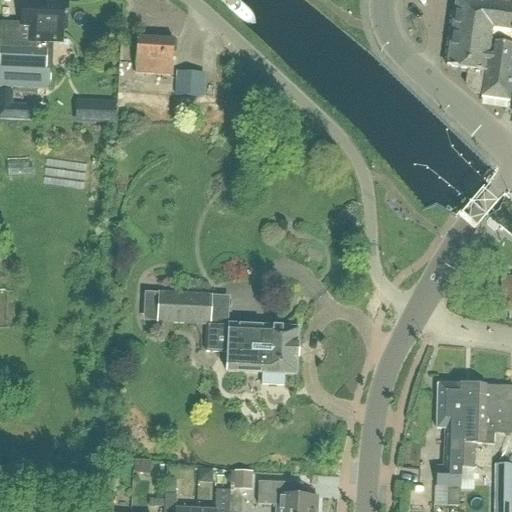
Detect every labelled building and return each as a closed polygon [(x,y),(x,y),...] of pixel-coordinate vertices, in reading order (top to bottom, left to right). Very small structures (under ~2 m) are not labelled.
[(509,100),(510,89),(511,89),(511,6),(467,0),(455,0),(447,68),(467,72),(465,87),(474,95),(481,96),(481,99),(509,103),(510,100),(509,100)] [(22,1),(20,37),(20,49),(0,48),(0,68),(52,71),(53,45),(62,45),(63,31),(65,31),(67,4),(22,1)] [(171,78),(173,41),(137,40),(135,76),(171,78)] [(3,117),(12,118),(13,88),(50,90),(50,72),(0,70),(0,88),(4,88),(3,117)] [(201,75),(177,74),(176,98),(200,99),(201,75)] [(90,112),(97,124),(108,117),(101,106),(90,112)] [(511,281),(503,282),(505,312),(511,311),(511,281)] [(298,330),(228,327),(229,299),(212,298),(212,297),(159,294),(157,324),(207,326),(205,353),(226,354),(225,372),(261,374),(261,385),(283,386),(284,375),(296,376),(298,330)] [(461,471),(461,387),(438,386),(437,431),(445,431),(444,469),(438,469),(437,489),(446,489),(446,508),(458,508),(459,489),(461,489),(462,471),(461,471)] [(475,447),(485,447),(485,436),(511,436),(511,389),(486,389),(486,387),(461,387),(461,471),(462,471),(474,471),(475,447)] [(510,511),(511,466),(495,466),(494,511),(510,511)] [(235,474),(234,492),(252,493),(253,475),(235,474)] [(173,495),(174,482),(166,482),(165,494),(173,495)] [(275,511),(315,511),(317,500),(291,498),(292,486),(300,486),(300,487),(302,487),(302,486),(258,483),(257,507),(276,508),(275,511)] [(100,491),(100,495),(99,510),(110,510),(111,491),(100,491)] [(208,511),(195,511),(228,511),(230,493),(215,492),(214,511),(208,511)] [(195,511),(175,510),(176,496),(164,496),(162,511),(195,511)]
